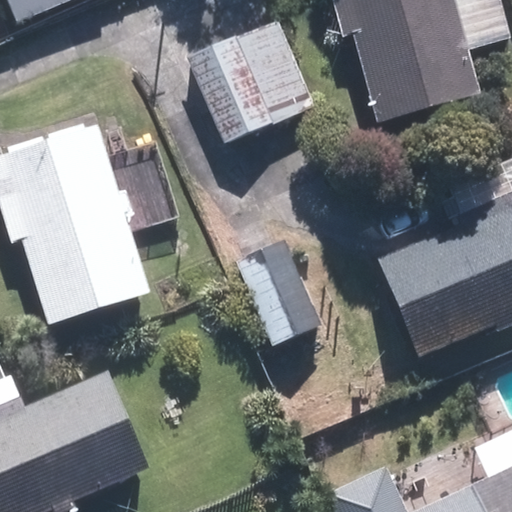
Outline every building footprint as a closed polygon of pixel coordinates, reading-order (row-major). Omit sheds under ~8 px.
[(0,0),(0,7),(10,30),(81,0),(0,0)] [(325,0),(361,133),(467,104),(454,57),(499,45),(486,0),(472,0),(441,8),(438,0),(325,0)] [(263,25),(176,64),(216,151),(302,112),(263,25)] [(119,233),(178,213),(151,134),(94,154),(86,131),(0,159),(0,229),(5,244),(13,242),(42,329),(141,297),(119,233)] [(511,195),(442,224),(447,235),(365,269),(405,365),(511,321),(511,195)] [(312,333),(275,243),(226,264),(263,353),(312,333)] [(0,511),(54,511),(140,480),(100,377),(20,408),(0,356),(0,511)] [(511,511),(511,467),(416,511),(511,511)]
